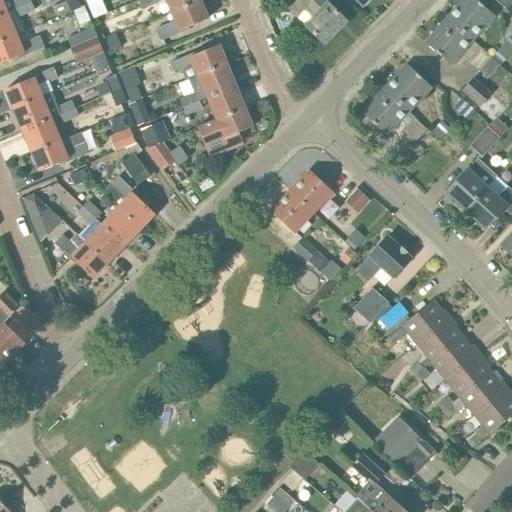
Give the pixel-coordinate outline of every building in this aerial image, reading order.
[(0,0),(0,15),(32,2),(31,0),(0,0)] [(66,0),(66,1),(54,6),(58,16),(82,6),(79,0),(66,0)] [(199,0),(197,0),(172,10),(177,22),(157,29),(161,41),(181,33),(180,31),(208,19),(199,0)] [(167,0),(172,10),(197,0),(167,0)] [(316,14),(305,25),(324,43),(346,20),(327,2),(324,0),(313,0),(308,6),(316,14)] [(487,0),(479,0),(477,3),(483,10),(490,2),(487,0)] [(32,2),(0,15),(0,39),(14,34),(15,35),(17,34),(26,30),(20,16),(35,10),(32,2)] [(454,22),(486,55),(507,34),(474,2),(454,22)] [(483,10),(489,16),(496,8),(490,2),(483,10)] [(495,22),(502,14),(496,8),(489,16),(495,22)] [(502,14),(495,22),(501,28),(508,20),(502,14)] [(511,24),(508,20),(501,28),(507,34),(511,28),(511,24)] [(434,42),(466,74),(486,55),(454,22),(434,42)] [(93,25),(67,37),(68,38),(71,46),(97,35),(94,27),(93,25)] [(116,33),(105,38),(111,52),(122,47),(116,33)] [(14,34),(0,39),(0,63),(18,56),(18,58),(45,47),(40,35),(21,43),(17,34),(15,35),(14,34)] [(71,46),(70,46),(77,62),(90,56),(103,50),(104,50),(97,35),(71,46)] [(414,62),(446,94),(466,74),(434,42),(414,62)] [(228,66),(219,46),(192,57),(191,55),(171,63),(176,74),(183,71),(186,80),(189,79),(199,75),(200,78),(228,66)] [(394,82),(426,114),(446,94),(414,62),(394,82)] [(208,98),(236,86),(228,66),(200,78),(199,75),(189,79),(195,93),(180,99),(184,108),(199,102),(208,98)] [(33,78),(5,89),(13,109),(42,97),(38,86),(57,78),(53,68),(32,76),(33,78)] [(131,68),(120,73),(132,103),(143,99),(131,68)] [(116,74),(105,78),(111,93),(122,89),(116,74)] [(511,89),(511,80),(509,78),(502,88),(509,93),(511,89)] [(426,114),(394,82),(373,103),(406,135),(426,114)] [(236,86),(208,98),(217,118),(245,107),(236,86)] [(122,89),(111,93),(116,107),(127,102),(122,89)] [(42,97),(13,109),(21,130),(49,119),(51,118),(60,114),(76,108),(73,100),(58,106),(52,93),(52,92),(42,97)] [(143,99),(131,104),(139,125),(151,121),(143,99)] [(498,106),(492,100),(484,109),(490,115),(498,106)] [(199,102),(184,108),(187,115),(201,109),(202,109),(199,102)] [(217,118),(198,127),(211,158),(244,144),(239,133),(253,127),(245,107),(217,118)] [(76,108),(60,114),(63,122),(79,116),(76,108)] [(49,119),(21,130),(30,151),(60,139),(51,118),(49,119)] [(479,127),(473,121),(465,130),(471,136),(479,127)] [(161,122),(142,130),(149,147),(168,139),(161,122)] [(489,125),(471,144),(483,155),(501,136),(489,125)] [(115,151),(136,142),(130,127),(109,136),(115,151)] [(60,139),(30,151),(38,171),(66,160),(67,161),(88,153),(80,132),(60,140),(60,139)] [(152,146),(149,148),(164,169),(176,161),(163,142),(152,147),(152,146)] [(461,148),(454,142),(446,151),(452,157),(461,148)] [(122,162),(138,185),(151,175),(135,152),(122,162)] [(446,192),(466,211),(498,176),(487,166),(488,166),(480,158),(470,169),(469,168),(446,192)] [(75,185),(93,177),(88,167),(70,174),(75,185)] [(314,212),(333,191),(309,169),(290,190),(314,212)] [(509,186),(498,176),(466,211),(485,229),(508,205),(506,203),(511,196),(511,187),(510,186),(509,186)] [(119,177),(103,195),(117,208),(141,230),(156,214),(135,194),(136,193),(119,177)] [(357,187),(345,201),(356,212),(369,198),(357,187)] [(290,190),(271,211),(295,233),(314,212),(290,190)] [(34,193),(23,197),(24,200),(32,219),(41,241),(62,219),(52,210),(36,195),(34,193)] [(96,218),(102,212),(89,200),(83,206),(96,218)] [(90,224),(80,234),(111,262),(126,246),(102,224),(96,218),(83,206),(77,212),(90,224)] [(117,208),(102,224),(126,246),(141,230),(117,208)] [(357,229),(348,239),(355,246),(364,236),(357,229)] [(65,235),(56,244),(73,260),(74,258),(96,278),(111,262),(80,234),(79,235),(77,232),(70,240),(65,235)] [(511,252),(511,234),(503,244),(511,252)] [(368,282),(382,266),(393,276),(411,256),(388,235),(362,262),(363,263),(356,270),(368,282)] [(308,261),(318,250),(303,236),(292,248),(308,261)] [(350,247),(340,259),(347,265),(357,254),(350,247)] [(333,260),(321,271),(331,281),(343,270),(333,260)] [(389,302),(372,287),(354,308),(371,323),(389,302)] [(4,289),(0,293),(0,308),(9,317),(20,305),(4,289)] [(388,330),(410,313),(399,301),(379,318),(388,330)] [(451,316),(445,309),(443,311),(434,301),(402,326),(385,339),(391,346),(407,333),(416,344),(451,316)] [(0,367),(24,343),(3,322),(8,317),(0,309),(0,367)] [(451,316),(416,344),(431,362),(463,336),(455,326),(457,324),(451,316)] [(480,352),(474,344),(471,346),(463,336),(431,362),(445,379),(480,352)] [(445,379),(460,397),(492,372),(484,361),(486,359),(480,352),(445,379)] [(409,369),(415,376),(425,367),(419,360),(409,369)] [(425,367),(415,376),(420,382),(430,374),(425,367)] [(460,397),(454,402),(443,411),(449,418),(459,409),(466,405),(474,415),(509,388),(503,380),(500,382),(492,372),(460,397)] [(474,415),(482,425),(475,431),(476,433),(467,440),(472,447),(483,439),(489,434),(489,433),(511,414),(511,391),(509,388),(474,415)] [(448,396),(438,404),(443,411),(454,402),(448,396)] [(399,416),(375,441),(410,476),(428,459),(436,451),(399,416)] [(289,442),(280,451),(291,462),(300,453),(289,442)] [(292,467),(303,477),(316,462),(305,452),(292,467)] [(363,453),(351,466),(369,481),(374,486),(385,473),(363,453)] [(293,491),(303,478),(294,470),(283,482),(293,491)] [(409,511),(379,486),(365,502),(375,511),(409,511)] [(275,492),(266,503),(273,510),(284,499),(275,492)] [(375,511),(357,496),(343,511),(375,511)] [(12,511),(0,499),(0,511),(12,511)]
